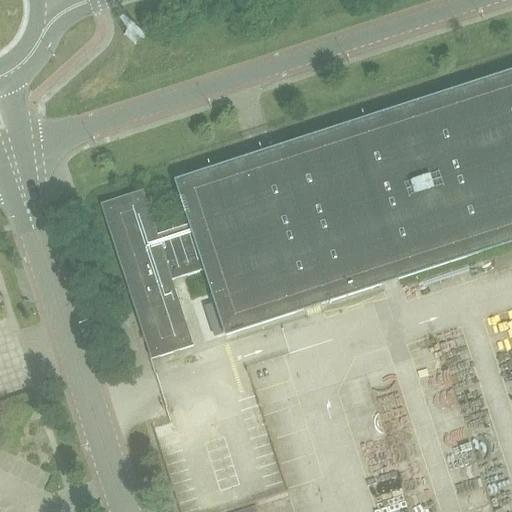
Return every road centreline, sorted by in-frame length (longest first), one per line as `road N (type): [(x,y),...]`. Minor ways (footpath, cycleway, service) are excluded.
road 1 (unclassified): [(8,153),(481,0)]
road 2 (unclassified): [(131,511),(8,153)]
road 3 (tertiary): [(6,83),(37,61),(70,16),(115,0)]
